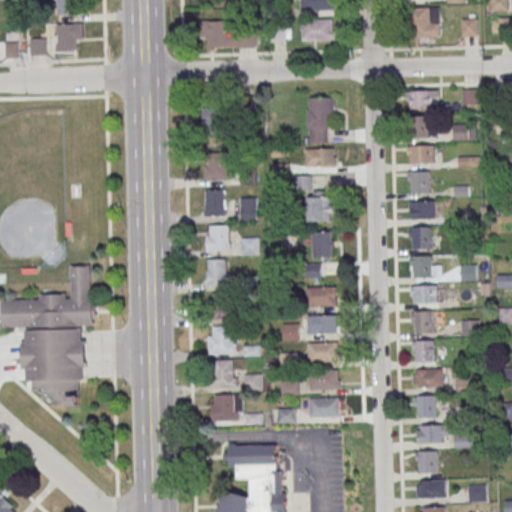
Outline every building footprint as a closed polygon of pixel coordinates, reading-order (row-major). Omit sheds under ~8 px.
[(75,0),(55,0),(56,15),(76,15),(75,0)] [(331,0),(299,0),(300,10),(331,10),(331,0)] [(271,18),(287,18),(286,4),(270,4),(271,18)] [(438,8),(411,8),(411,37),(438,37),(438,8)] [(477,18),(461,18),(461,36),(477,36),(477,18)] [(301,19),(301,40),(334,40),(334,19),(301,19)] [(227,21),(205,21),(205,47),(256,47),(256,36),(227,36),(227,21)] [(83,40),(83,23),(57,23),(57,49),(75,49),(75,40),(83,40)] [(275,29),(277,40),(286,38),(283,27),(275,29)] [(46,38),(30,38),(30,54),(46,54),(46,38)] [(462,105),(478,105),(478,89),(462,89),(462,105)] [(406,91),(406,109),(438,109),(438,91),(406,91)] [(331,97),(308,97),(308,143),(331,143),(331,97)] [(225,133),(225,108),(203,108),(203,133),(225,133)] [(413,116),(413,137),(432,137),(432,116),(413,116)] [(453,140),(477,140),(477,124),(453,124),(453,140)] [(434,146),(408,146),(408,163),(434,163),(434,146)] [(336,148),(306,148),(306,166),(336,166),(336,148)] [(229,179),(229,152),(205,153),(205,180),(229,179)] [(431,194),(431,171),(409,171),(409,194),(431,194)] [(312,191),(312,176),(294,176),(294,191),(312,191)] [(205,215),(226,215),(226,189),(205,189),(205,215)] [(309,197),(309,222),(331,222),(331,197),(309,197)] [(257,198),(241,198),(241,221),(257,221),(257,198)] [(441,218),(441,201),(410,202),(411,219),(441,218)] [(206,251),(230,251),(230,225),(206,225),(206,251)] [(410,249),(433,249),(433,227),(410,227),(410,249)] [(334,257),(334,231),(313,231),(313,257),(334,257)] [(260,255),(260,237),(241,237),(241,255),(260,255)] [(411,277),(442,277),(442,265),(433,265),(433,256),(411,256),(411,277)] [(227,285),(227,259),(208,259),(208,285),(227,285)] [(323,278),(323,263),(305,263),(305,278),(323,278)] [(461,264),(461,281),(477,281),(477,264),(461,264)] [(36,333),(35,329),(4,330),(3,303),(41,301),(41,297),(66,296),(66,301),(72,300),(71,269),(91,268),(92,308),(97,307),(98,319),(93,319),(93,327),(78,328),(78,331),(84,331),(84,343),(87,343),(88,369),(85,369),(86,382),(80,382),(81,408),(71,408),(71,406),(55,407),(55,399),(44,399),(44,392),(33,392),(33,384),(28,384),(28,371),(25,371),(24,344),(27,344),(26,333),(36,333)] [(511,274),(498,274),(498,287),(511,287),(511,274)] [(440,303),(439,285),(411,286),(411,303),(440,303)] [(337,306),(337,287),(307,287),(307,306),(337,306)] [(213,293),(213,318),(232,318),(232,293),(213,293)] [(436,311),(413,311),(413,333),(436,333),(436,311)] [(337,315),(308,315),(308,333),(337,333),(337,315)] [(480,320),(463,320),(463,336),(480,336),(480,320)] [(210,353),(236,353),(236,326),(210,326),(210,353)] [(436,340),(414,340),(414,363),(436,363),(436,340)] [(309,361),(340,361),(340,343),(309,343),(309,361)] [(237,386),(237,360),(216,360),(216,387),(237,386)] [(414,387),(444,387),(444,369),(414,369),(414,387)] [(341,370),(309,370),(309,389),(341,389),(341,370)] [(298,395),(298,380),(282,380),(282,395),(298,395)] [(243,394),(212,394),(212,421),(243,421),(243,394)] [(437,418),(437,395),(416,395),(416,418),(437,418)] [(310,417),(340,417),(340,398),(310,398),(310,417)] [(296,408),(278,408),(278,423),(296,423),(296,408)] [(452,443),(452,425),(417,425),(417,443),(452,443)] [(456,435),(456,447),(470,447),(470,435),(456,435)] [(287,511),(287,470),(279,470),(279,445),(230,445),(230,467),(238,467),(238,479),(251,479),(251,494),(219,494),(218,511),(287,511)] [(416,451),(416,473),(438,473),(438,451),(416,451)] [(417,498),(447,498),(447,480),(417,480),(417,498)] [(488,484),(469,484),(469,501),(488,501),(488,484)] [(0,511),(18,511),(20,510),(3,496),(0,500),(0,511)]
